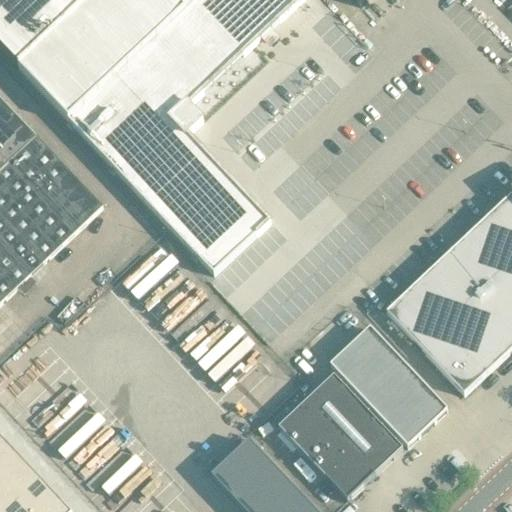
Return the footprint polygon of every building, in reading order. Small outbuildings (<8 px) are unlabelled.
[(0,0),(0,50),(18,70),(92,0),(0,0)] [(272,224),(190,137),(205,124),(191,109),(262,42),(269,50),(281,39),(273,32),(306,0),(92,0),(18,70),(214,277),(257,237),(257,238),(272,224)] [(443,83),(414,56),(356,117),(360,121),(363,117),(389,141),(443,83)] [(443,176),(495,125),(470,100),(403,166),(426,190),(427,189),(417,180),(432,165),(443,176)] [(0,306),(103,209),(0,101),(0,306)] [(464,398),(511,352),(511,196),(386,315),(464,398)] [(190,452),(76,325),(36,361),(89,420),(109,403),(98,392),(108,383),(179,462),(190,452)] [(389,390),(409,372),(370,331),(350,350),(389,390)] [(369,409),(389,390),(350,350),(330,368),(369,409)] [(58,438),(79,415),(28,367),(0,396),(0,414),(49,460),(64,444),(58,438)] [(389,390),(427,432),(433,426),(434,427),(434,426),(447,413),(409,372),(389,390)] [(279,431),(348,504),(403,452),(334,379),(279,431)] [(427,432),(389,390),(369,409),(408,450),(421,437),(422,438),(422,437),(427,432)] [(241,511),(313,511),(249,443),(211,479),(241,511)] [(8,448),(0,455),(0,486),(0,487),(23,465),(8,448)] [(0,511),(7,511),(16,504),(39,482),(23,465),(0,487),(0,486),(0,511)] [(16,504),(23,511),(40,511),(55,499),(39,482),(16,504)] [(67,511),(55,499),(40,511),(67,511)]
